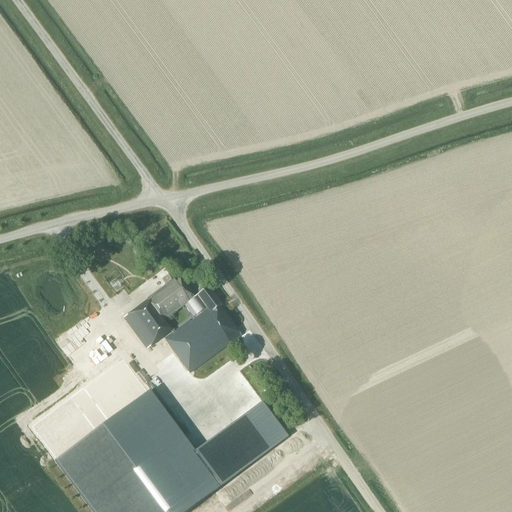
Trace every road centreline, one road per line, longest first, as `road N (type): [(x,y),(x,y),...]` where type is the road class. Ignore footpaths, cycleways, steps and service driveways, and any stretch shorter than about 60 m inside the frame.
road 1 (unclassified): [(375,511),(160,198)]
road 2 (unclassified): [(160,198),(330,160),(511,102)]
road 3 (unclassified): [(160,198),(16,0)]
road 4 (unclassified): [(0,239),(160,198)]
